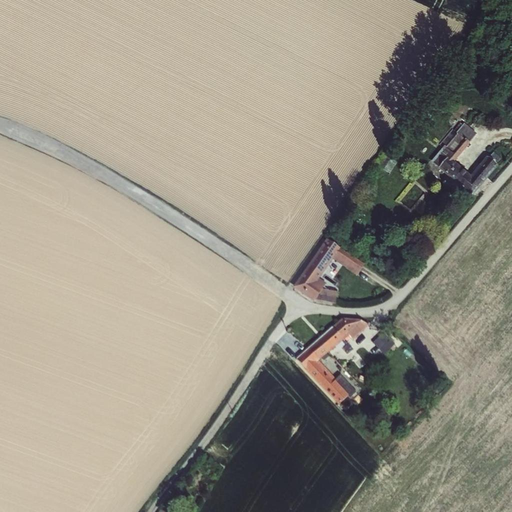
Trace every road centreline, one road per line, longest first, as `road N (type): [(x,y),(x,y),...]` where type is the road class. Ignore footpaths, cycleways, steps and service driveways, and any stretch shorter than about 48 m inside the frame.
road 1 (track): [(0,126),(125,186),(295,305),(152,511)]
road 2 (residential): [(295,305),(366,308),(418,273),(511,155)]
